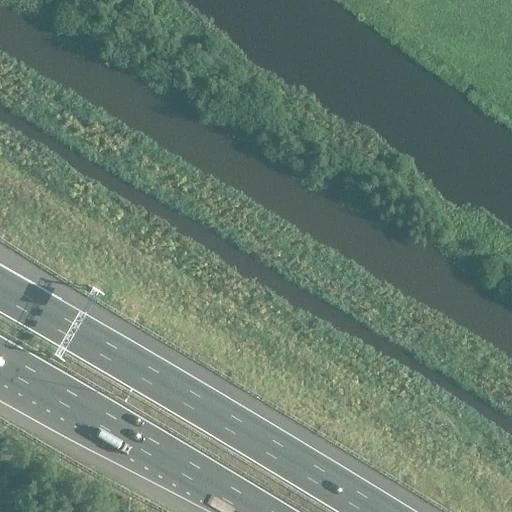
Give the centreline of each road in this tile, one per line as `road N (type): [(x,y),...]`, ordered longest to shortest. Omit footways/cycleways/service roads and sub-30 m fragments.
road 1 (motorway): [(391,511),(0,281)]
road 2 (motorway): [(0,363),(257,511)]
